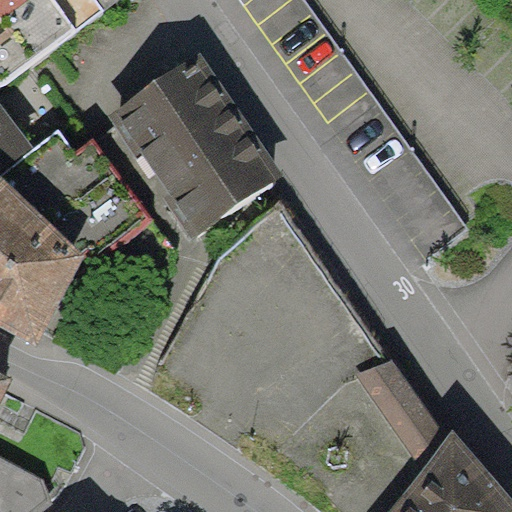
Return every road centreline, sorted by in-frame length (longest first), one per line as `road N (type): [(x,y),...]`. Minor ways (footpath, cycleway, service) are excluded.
road 1 (residential): [(188,0),(404,320),(511,461)]
road 2 (unclassified): [(102,408),(191,260),(80,104)]
road 3 (tertiary): [(102,408),(258,511)]
